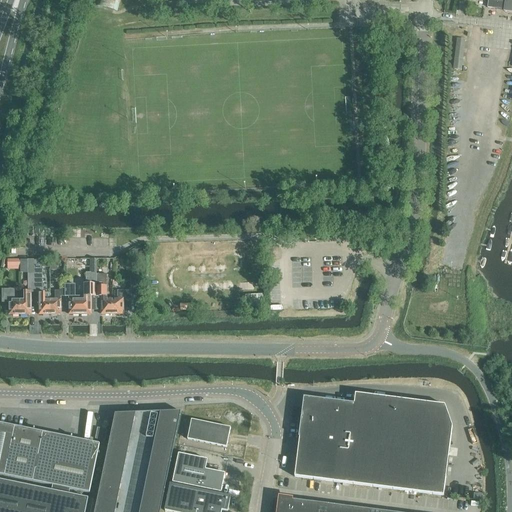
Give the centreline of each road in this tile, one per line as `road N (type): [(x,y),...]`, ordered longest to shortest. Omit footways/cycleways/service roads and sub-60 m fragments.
road 1 (unclassified): [(378,339),(356,349),(0,342)]
road 2 (unclassified): [(378,339),(415,218),(427,0)]
road 3 (unclassified): [(0,393),(231,391),(265,409)]
road 4 (unclassified): [(510,511),(504,439),(480,376),(452,355),(378,339)]
